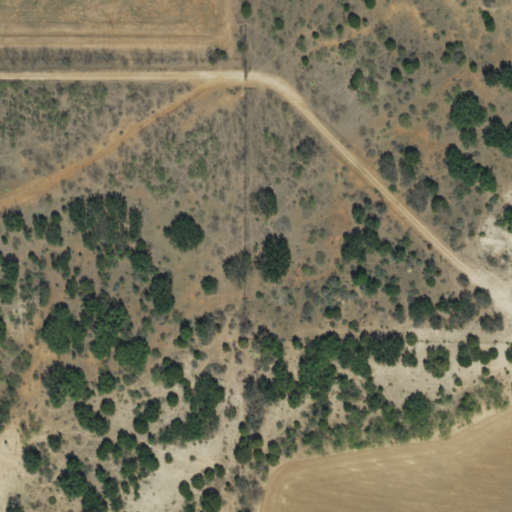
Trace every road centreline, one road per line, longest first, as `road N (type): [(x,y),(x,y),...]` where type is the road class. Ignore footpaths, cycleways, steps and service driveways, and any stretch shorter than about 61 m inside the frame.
road 1 (residential): [(0,101),(148,102),(317,132),(447,257),(511,300)]
road 2 (residential): [(148,102),(133,142),(48,232),(0,263)]
